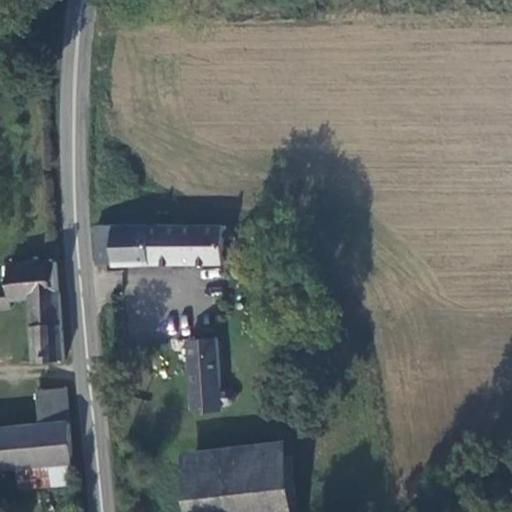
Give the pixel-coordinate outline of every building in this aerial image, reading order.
[(225,261),(225,222),(94,224),(95,252),(97,263),(225,261)] [(35,357),(64,356),(57,261),(10,267),(11,300),(31,299),(35,357)] [(222,389),(221,390),(218,337),(190,339),(194,411),(222,409),(222,404),(223,405),(224,405),(225,406),(226,406),(227,406),(229,406),(230,406),(231,406),(232,405),(233,405),(234,404),(235,403),(236,402),(236,401),(237,401),(238,399),(238,398),(238,397),(237,396),(237,394),(237,393),(237,392),(236,391),(235,390),(234,389),(233,389),(232,388),(231,387),(230,387),(229,387),(227,387),(226,387),(225,387),(224,388),(223,389),(222,389)] [(65,460),(71,460),(66,388),(38,388),(39,422),(0,423),(0,462),(17,462),(65,460)] [(248,461),(249,464),(254,511),(299,511),(293,456),(248,461)] [(18,483),(67,481),(65,460),(17,462),(18,483)] [(188,471),(192,511),(254,511),(249,464),(188,471)]
